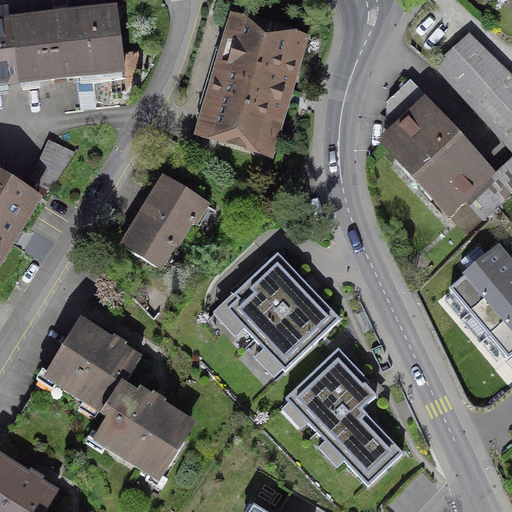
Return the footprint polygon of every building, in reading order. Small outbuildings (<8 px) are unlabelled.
[(511,0),(489,0),(489,1),(511,18),(511,0)] [(116,12),(14,24),(21,84),(123,72),(116,12)] [(307,42),(225,20),(193,140),(275,161),(307,42)] [(14,24),(0,25),(0,86),(21,84),(14,24)] [(511,80),(465,30),(430,63),(511,149),(511,80)] [(511,154),(489,177),(405,78),(385,93),(376,132),(447,215),(464,199),(484,221),(511,194),(511,154)] [(73,145),(49,134),(29,177),(53,188),(73,145)] [(0,179),(0,266),(39,203),(0,179)] [(162,182),(141,216),(186,243),(207,209),(162,182)] [(164,281),(186,243),(141,216),(119,254),(164,281)] [(469,314),(511,277),(511,270),(497,252),(450,291),(469,314)] [(326,324),(270,265),(221,311),(276,370),(326,324)] [(511,318),(511,277),(469,314),(489,337),(511,318)] [(172,293),(157,281),(141,302),(156,313),(172,293)] [(511,355),(511,318),(489,337),(508,359),(511,355)] [(71,397),(108,420),(126,391),(142,365),(79,326),(45,381),(71,397)] [(373,405),(336,368),(291,413),(364,484),(387,460),(352,426),(373,405)] [(25,414),(51,430),(71,397),(45,381),(25,414)] [(195,434),(126,391),(108,420),(90,449),(159,492),(195,434)] [(29,465),(51,430),(25,414),(3,449),(29,465)] [(0,511),(51,511),(57,502),(0,469),(0,511)]
